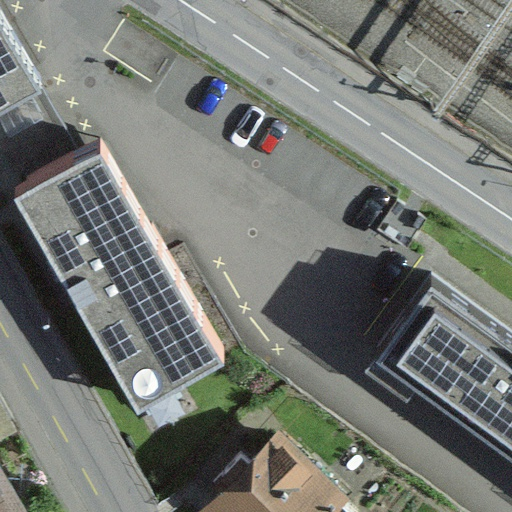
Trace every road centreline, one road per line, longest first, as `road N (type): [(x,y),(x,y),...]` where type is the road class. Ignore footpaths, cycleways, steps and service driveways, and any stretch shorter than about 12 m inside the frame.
road 1 (tertiary): [(183,0),(511,211)]
road 2 (tertiary): [(0,308),(110,511)]
